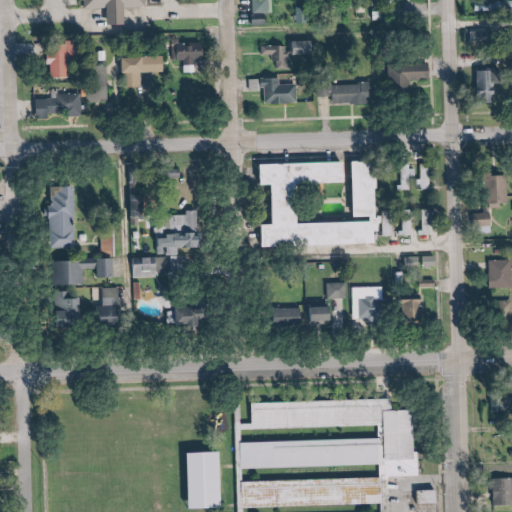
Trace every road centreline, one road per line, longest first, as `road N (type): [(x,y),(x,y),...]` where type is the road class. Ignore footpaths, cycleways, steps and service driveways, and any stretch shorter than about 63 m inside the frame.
road 1 (residential): [(511,132),(0,150)]
road 2 (tertiary): [(0,371),(511,358)]
road 3 (tertiary): [(463,511),(454,0)]
road 4 (tertiary): [(29,370),(16,0)]
road 5 (residential): [(242,368),(238,0)]
road 6 (residential): [(34,511),(29,370)]
